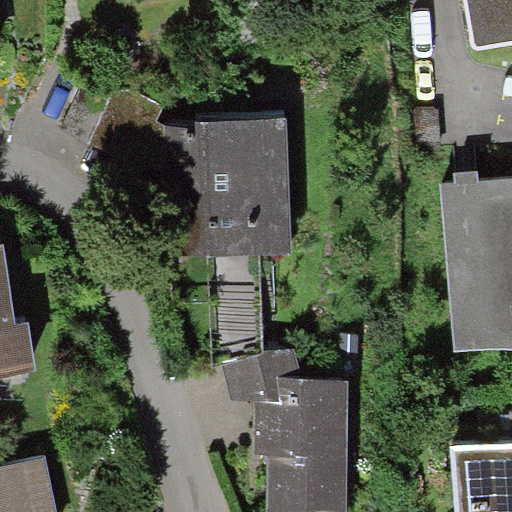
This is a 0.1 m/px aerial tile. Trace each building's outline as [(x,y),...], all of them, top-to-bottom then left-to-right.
[(508,47),(511,46),(511,0),(457,0),(465,40),(505,33),(508,47)] [(226,250),(229,347),(274,346),(272,251),(306,250),(303,117),(173,119),(175,188),(209,187),(210,250),(226,250)] [(511,325),(511,167),(467,171),(440,173),(451,330),(511,325)] [(19,244),(0,246),(0,374),(52,368),(45,315),(28,317),(19,244)] [(310,345),(274,346),(229,347),(230,400),(261,399),(263,452),(282,451),(283,502),(364,500),(361,370),(311,371),(310,345)] [(511,511),(511,432),(460,436),(465,511),(511,511)] [(55,511),(43,459),(0,468),(0,511),(55,511)]
